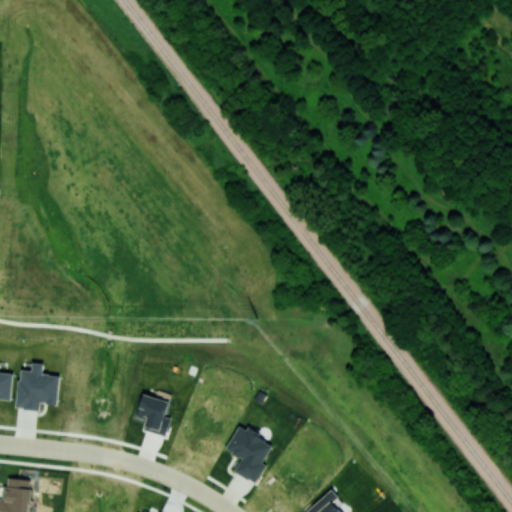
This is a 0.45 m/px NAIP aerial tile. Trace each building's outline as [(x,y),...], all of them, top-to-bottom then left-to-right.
[(58,404),(60,375),(43,373),(44,363),(32,362),(32,370),(19,369),(16,408),(40,410),(40,402),(58,404)] [(0,398),(11,399),(13,372),(0,371),(0,398)] [(170,401),(144,393),(137,416),(146,419),(143,429),(166,436),(171,418),(165,416),(170,401)] [(273,442),(248,429),(238,425),(226,449),(241,457),(234,472),(257,482),(266,463),(263,462),(273,442)] [(0,504),(0,511),(29,511),(32,479),(9,477),(8,486),(2,485),(0,504)] [(304,511),(341,511),(337,506),(343,501),(332,489),(304,511)]
